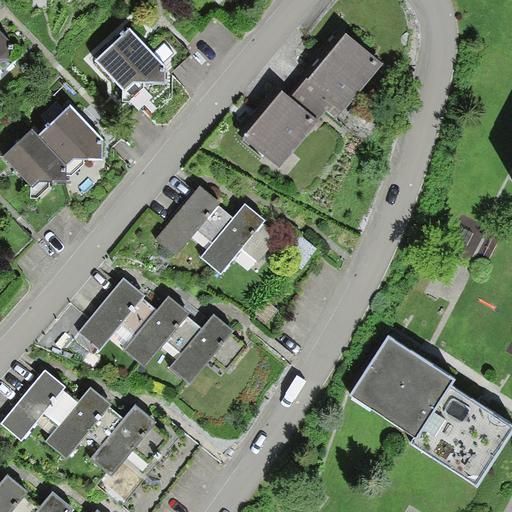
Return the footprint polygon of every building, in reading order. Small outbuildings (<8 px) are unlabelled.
[(0,62),(18,47),(2,29),(0,26),(0,62)] [(168,62),(130,27),(95,62),(126,95),(141,82),(168,82),(168,62)] [(311,79),(293,99),(279,87),(261,107),(238,133),(279,169),(320,122),(319,121),(337,101),(351,114),(392,68),(352,32),(328,59),(311,79)] [(31,125),(3,158),(38,195),(54,189),(72,182),(109,151),(95,135),(68,106),(40,133),(31,125)] [(211,189),(202,182),(153,236),(175,255),(196,229),(210,241),(196,257),(218,275),(265,220),(256,212),(245,202),(228,221),(214,209),(222,200),(211,189)] [(97,349),(124,318),(137,330),(124,346),(145,364),(167,339),(180,350),(167,366),(188,385),(236,330),(227,322),(215,312),(199,331),(185,319),(193,309),(183,301),(172,291),(155,311),(141,298),(145,294),(134,285),(124,276),(108,294),(90,314),(75,331),(97,349)] [(415,434),(453,378),(381,330),(343,386),(415,434)] [(22,445),(46,415),(60,429),(47,443),(67,460),(90,437),(101,447),(89,460),(111,479),(158,425),(147,416),(137,406),(124,422),(111,411),(112,409),(101,400),(91,391),(77,407),(64,395),(67,390),(55,382),(45,373),(42,377),(32,390),(15,410),(1,426),(22,445)] [(483,492),(511,449),(511,429),(449,387),(411,443),(483,492)] [(104,511),(100,508),(96,511),(72,511),(78,506),(67,496),(57,488),(40,507),(26,495),(30,491),(18,480),(9,473),(0,482),(0,511),(104,511)]
